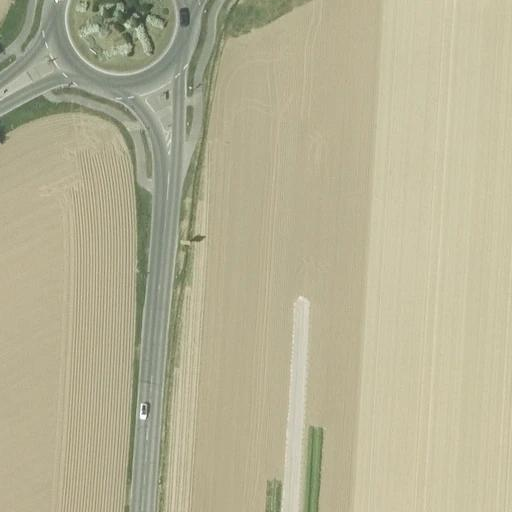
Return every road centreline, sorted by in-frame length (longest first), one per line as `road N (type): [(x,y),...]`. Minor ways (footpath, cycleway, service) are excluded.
road 1 (tertiary): [(167,185),(143,511)]
road 2 (tertiary): [(167,185),(179,107),(175,62)]
